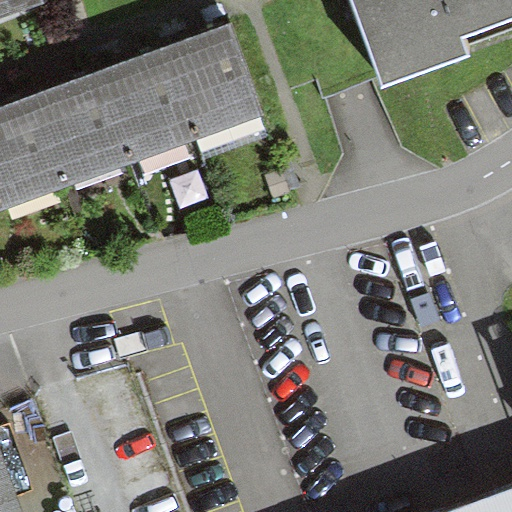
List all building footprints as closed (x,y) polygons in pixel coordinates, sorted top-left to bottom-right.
[(40,0),(0,0),(0,20),(42,5),(40,0)] [(511,0),(346,0),(378,87),(469,54),(463,35),(511,17),(511,0)] [(224,25),(156,51),(191,140),(256,114),(224,25)] [(191,140),(156,51),(95,74),(127,162),(191,140)] [(127,162),(95,74),(33,96),(64,185),(127,162)] [(0,207),(64,185),(33,96),(0,107),(0,207)] [(0,511),(22,511),(0,449),(0,511)] [(511,511),(511,488),(449,511),(511,511)]
